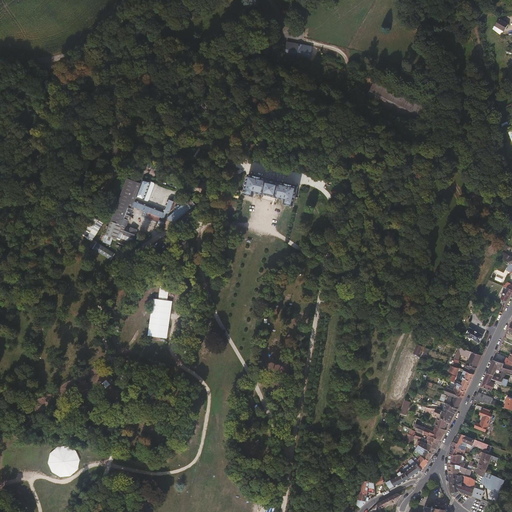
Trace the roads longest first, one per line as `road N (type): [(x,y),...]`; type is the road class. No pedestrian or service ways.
road 1 (tertiary): [(437,465),(511,305)]
road 2 (track): [(0,198),(37,115),(51,56)]
road 3 (residential): [(128,0),(85,47),(0,66)]
